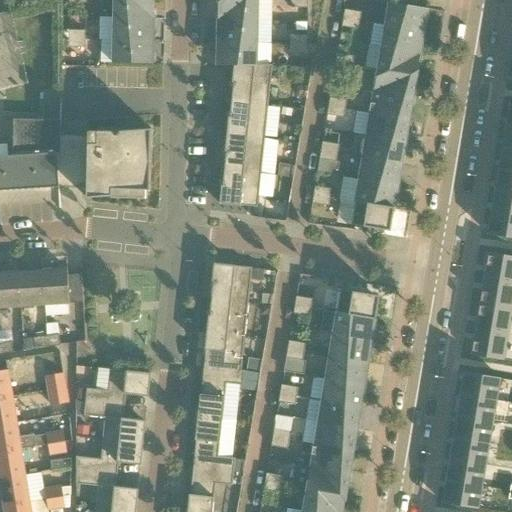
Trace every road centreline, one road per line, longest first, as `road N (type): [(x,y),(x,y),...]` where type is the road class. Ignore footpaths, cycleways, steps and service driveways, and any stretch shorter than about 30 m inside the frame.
road 1 (residential): [(153,511),(179,236)]
road 2 (tertiary): [(438,270),(484,0)]
road 3 (residential): [(179,236),(438,270)]
road 4 (tertiary): [(397,511),(438,270)]
road 5 (residential): [(179,236),(182,0)]
road 6 (residential): [(0,234),(79,228),(179,236)]
